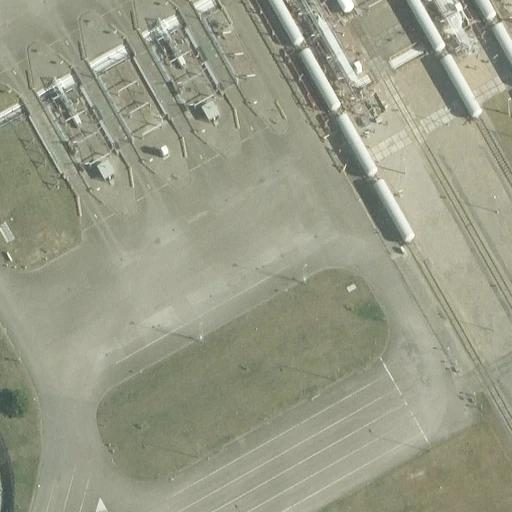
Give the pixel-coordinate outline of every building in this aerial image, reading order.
[(188,0),(193,8),(208,0),(188,0)] [(171,7),(135,24),(140,36),(177,19),(171,7)] [(378,39),(389,58),(419,41),(409,22),(378,39)] [(89,64),(126,48),(121,37),(84,53),(89,64)] [(198,101),(204,115),(215,109),(208,96),(198,101)] [(100,173),(111,168),(105,154),(94,159),(100,173)]
